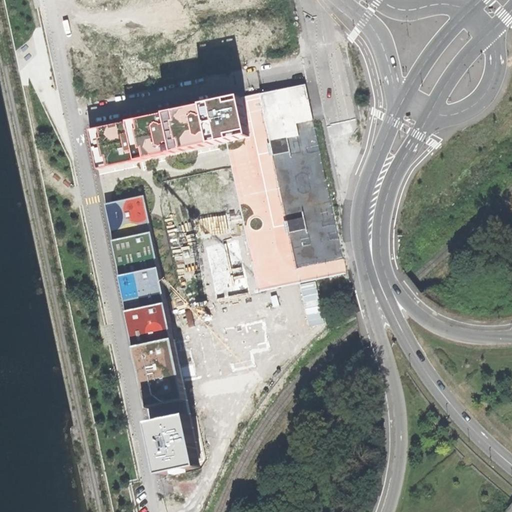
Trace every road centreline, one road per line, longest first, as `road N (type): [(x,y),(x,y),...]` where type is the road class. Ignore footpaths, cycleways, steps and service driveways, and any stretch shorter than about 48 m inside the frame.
road 1 (residential): [(78,122),(157,511)]
road 2 (primary): [(360,219),(363,270),(400,413),(402,453),(390,511)]
road 3 (unknown): [(187,511),(261,363),(328,290)]
road 4 (residential): [(78,122),(315,67)]
road 5 (secondary): [(511,463),(436,383),(383,291)]
road 6 (primary): [(511,337),(463,334),(425,319),(388,268),(380,218)]
road 7 (primary): [(403,98),(373,158),(360,219)]
road 8 (unclassified): [(430,113),(458,113),(486,94),(497,62),(490,33)]
road 9 (residential): [(54,0),(78,122)]
